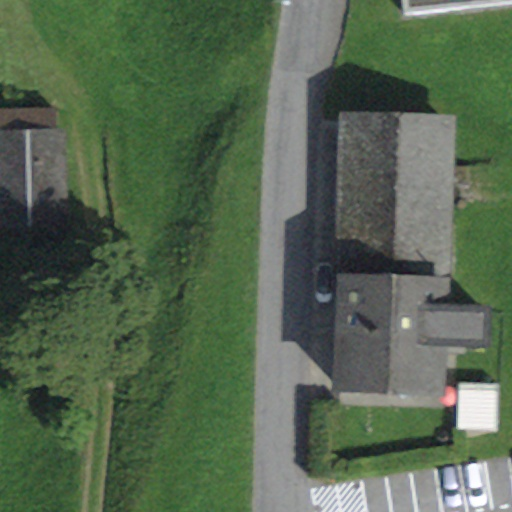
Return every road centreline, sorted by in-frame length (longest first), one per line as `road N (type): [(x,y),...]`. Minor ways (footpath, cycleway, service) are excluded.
road 1 (residential): [(277,511),(287,134),(315,0)]
road 2 (track): [(93,511),(105,352),(100,230),(71,106)]
